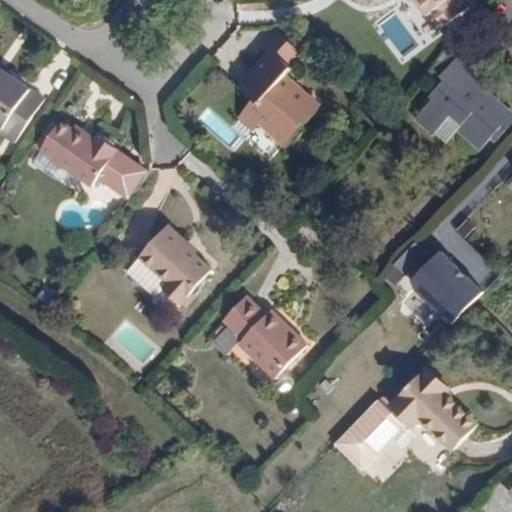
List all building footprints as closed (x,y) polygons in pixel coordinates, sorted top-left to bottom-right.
[(407,0),(421,18),(436,8),(447,0),(407,0)] [(465,10),(457,0),(447,0),(436,8),(447,23),(465,10)] [(252,117),(236,134),(249,146),(254,140),(282,165),(319,123),(287,94),(304,74),(285,57),(240,107),(252,117)] [(433,132),(448,116),(459,126),(455,130),(477,150),(488,138),(493,142),(511,120),(511,108),(455,57),(438,76),(442,80),(429,94),(433,97),(415,116),(433,132)] [(42,115),(0,83),(0,140),(2,142),(0,147),(0,148),(10,157),(42,115)] [(59,138),(39,164),(88,203),(115,169),(95,153),(91,159),(59,138)] [(394,262),(407,275),(428,253),(416,241),(394,262)] [(211,293),(181,267),(185,263),(169,247),(140,278),(168,304),(165,312),(182,327),(211,293)] [(484,292),(441,251),(409,285),(452,325),(484,292)] [(275,330),(271,335),(254,320),(231,345),(248,360),(242,367),(279,400),(312,364),(275,330)] [(477,425),(424,372),(388,408),(411,431),(417,426),(446,455),(477,425)]
